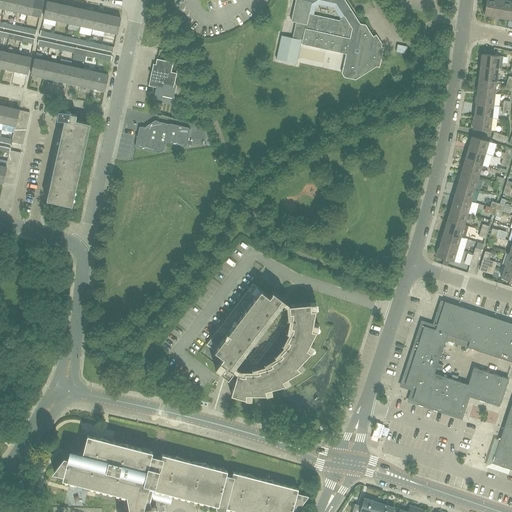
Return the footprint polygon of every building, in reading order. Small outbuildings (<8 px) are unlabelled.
[(5,0),(3,9),(15,12),(17,0),(5,0)] [(30,0),(17,0),(15,12),(27,14),(30,0)] [(30,0),(27,14),(40,17),(43,0),(30,0)] [(360,24),(344,0),(295,0),(291,21),(296,22),(295,26),(283,23),(281,35),(280,34),(275,57),(301,48),(301,44),(346,54),(342,73),(344,77),(356,80),(376,66),(379,67),(384,47),(379,46),(380,43),(377,42),(373,37),(366,25),(360,24)] [(496,17),(499,0),(486,0),(484,15),(496,17)] [(511,2),(503,0),(499,0),(496,17),(509,19),(511,2)] [(56,21),(60,4),(47,1),(44,18),(56,21)] [(56,21),(68,23),(72,6),(60,4),(56,21)] [(80,26),(84,9),(72,6),(68,23),(80,26)] [(96,12),(84,9),(80,26),(92,29),(96,12)] [(92,29),(105,31),(108,14),(96,12),(92,29)] [(108,14),(105,31),(117,34),(121,17),(108,14)] [(6,52),(3,69),(15,71),(19,54),(6,52)] [(31,57),(19,54),(15,71),(27,74),(31,57)] [(480,67),(498,69),(502,69),(503,57),(482,54),(480,67)] [(43,78),(47,61),(35,58),(31,75),(43,78)] [(171,72),(173,63),(157,60),(155,69),(152,68),(149,86),(156,87),(153,99),(161,100),(162,96),(173,98),(176,87),(174,87),(176,73),(171,72)] [(59,63),(47,61),(43,78),(56,80),(59,63)] [(71,66),(59,63),(56,80),(68,83),(71,66)] [(71,66),(68,83),(80,86),(84,69),(71,66)] [(480,67),(479,79),(497,81),(498,69),(480,67)] [(96,71),(84,69),(80,86),(92,88),(96,71)] [(96,71),(92,88),(104,91),(108,74),(96,71)] [(479,79),(477,92),(495,94),(497,81),(479,79)] [(477,92),(476,104),(494,106),(495,94),(477,92)] [(476,104),(474,116),(492,119),(494,106),(476,104)] [(15,126),(17,121),(18,115),(19,110),(19,109),(7,107),(3,124),(15,126)] [(49,200),(47,199),(46,200),(72,206),(90,123),(76,120),(77,115),(70,113),(70,112),(59,111),(58,119),(66,120),(65,126),(49,200)] [(473,129),(491,131),(492,119),(474,116),(473,129)] [(190,130),(158,123),(156,122),(145,129),(139,127),(135,147),(157,152),(164,151),(166,143),(186,147),(190,130)] [(494,133),(492,138),(492,139),(505,143),(507,138),(494,133)] [(472,137),(468,149),(486,154),(489,142),(472,137)] [(503,159),(509,161),(511,150),(511,149),(506,148),(505,154),(503,159)] [(486,154),(468,149),(465,161),(482,166),(486,154)] [(503,159),(501,165),(499,165),(498,171),(505,173),(507,167),(509,161),(503,159)] [(465,161),(461,173),(478,178),(482,166),(465,161)] [(461,173),(458,185),(475,190),(478,178),(461,173)] [(498,197),(501,185),(496,183),(492,195),(498,197)] [(458,185),(454,197),(471,202),(475,190),(458,185)] [(454,197),(451,209),(468,214),(471,202),(454,197)] [(488,214),(495,216),(496,212),(497,209),(490,207),(488,214)] [(468,214),(451,209),(447,221),(464,226),(468,214)] [(468,227),(464,226),(447,221),(444,233),(461,238),(465,239),(468,227)] [(492,229),(490,236),(496,238),(498,231),(492,229)] [(444,233),(440,245),(457,250),(461,238),(444,233)] [(454,262),(457,250),(440,245),(436,257),(454,262)] [(482,260),(489,262),(491,253),(485,252),(482,260)] [(479,256),(473,254),(469,268),(476,270),(479,256)] [(489,262),(482,260),(479,271),(485,273),(489,262)] [(511,268),(505,267),(501,278),(511,281),(511,268)] [(252,393),(252,394),(266,394),(266,393),(265,389),(271,388),(285,384),(285,383),(284,383),(283,380),(288,377),(300,369),(300,368),(299,368),(297,366),(301,361),(311,351),(310,350),(307,349),(309,343),(310,343),(316,330),(315,330),(311,329),(313,323),(315,309),(314,309),(311,310),(310,303),(289,305),(290,313),(292,312),(292,315),(290,326),(293,327),(292,330),(287,340),(290,341),(288,344),(280,352),(282,354),(280,356),(271,362),(272,364),(269,366),(258,369),(259,371),(256,372),(245,372),(245,375),(242,375),(237,373),(229,367),(265,319),(282,298),(272,291),(272,292),(269,296),(253,283),(206,344),(223,357),(215,367),(228,377),(226,379),(229,381),(233,385),(231,394),(245,398),(246,397),(246,393),(252,393)] [(445,340),(468,347),(467,348),(511,362),(511,323),(456,305),(454,311),(447,334),(447,335),(445,340)] [(435,331),(447,334),(454,311),(443,308),(441,313),(435,330),(435,331)] [(445,340),(447,335),(447,334),(435,331),(435,330),(424,326),(416,349),(440,358),(445,340)] [(416,358),(415,361),(436,369),(440,358),(416,349),(414,357),(416,358)] [(434,374),(435,374),(436,369),(415,361),(413,365),(411,365),(409,369),(410,369),(405,384),(416,387),(421,373),(433,377),(434,374)] [(486,371),(474,368),(468,385),(466,392),(467,392),(467,391),(478,395),(486,371)] [(478,395),(489,399),(497,375),(486,371),(478,395)] [(442,389),(445,377),(435,374),(434,374),(433,377),(421,373),(416,387),(413,399),(424,403),(430,385),(442,389)] [(501,402),(509,379),(497,375),(489,399),(501,402)] [(424,403),(447,411),(447,410),(457,381),(445,377),(442,389),(430,385),(424,403)] [(468,385),(457,381),(447,410),(459,414),(467,392),(466,392),(468,385)] [(511,403),(494,457),(492,456),(489,465),(502,469),(503,466),(511,469),(511,403)] [(156,511),(156,508),(151,509),(150,501),(151,498),(164,502),(165,499),(165,496),(152,493),(153,489),(241,511),(292,511),(293,509),(294,509),(296,510),(295,510),(296,510),(307,496),(306,496),(297,494),(298,489),(233,472),(232,477),(226,476),(227,471),(162,454),(161,459),(151,456),(152,452),(87,435),(82,454),(79,453),(76,462),(65,459),(64,458),(54,472),(54,473),(55,472),(63,475),(62,479),(127,496),(130,511),(156,511)] [(376,511),(379,503),(364,498),(361,508),(355,506),(353,511),(376,511)] [(392,511),(394,508),(379,503),(376,511),(392,511)]
